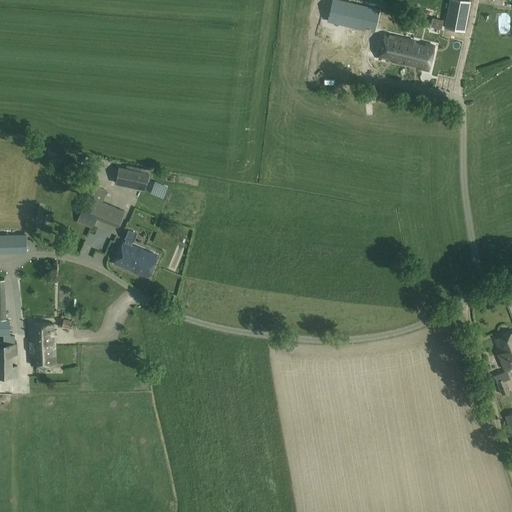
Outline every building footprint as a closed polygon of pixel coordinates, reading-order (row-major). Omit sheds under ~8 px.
[(335,0),(332,0),(327,20),(345,24),(346,22),(366,26),(371,28),(374,28),(378,10),(335,0)] [(464,31),(469,2),(459,0),(449,0),(444,28),(464,31)] [(430,26),(440,28),(442,21),(432,19),(430,26)] [(428,70),(433,46),(385,34),(379,59),(428,70)] [(361,99),(364,110),(369,109),(366,97),(361,99)] [(87,155),(80,163),(89,171),(96,163),(87,155)] [(152,166),(151,174),(161,176),(163,169),(152,166)] [(145,189),(148,173),(119,167),(115,183),(145,189)] [(163,195),(167,186),(155,181),(151,191),(163,195)] [(118,226),(124,211),(103,202),(107,191),(99,188),(91,184),(87,196),(76,222),(92,229),(96,218),(118,226)] [(132,242),(136,234),(127,231),(124,239),(127,240),(132,242)] [(0,250),(27,250),(27,238),(27,235),(0,235),(0,250)] [(52,240),(54,248),(60,246),(57,239),(52,240)] [(156,256),(131,245),(132,242),(127,240),(126,243),(123,242),(118,253),(114,264),(147,277),(152,266),(156,256)] [(75,325),(72,324),(72,321),(63,319),(62,326),(74,329),(75,325)] [(0,334),(9,334),(9,320),(0,320),(0,334)] [(55,364),(54,341),(53,323),(31,323),(32,341),(30,341),(31,365),(55,364)] [(76,363),(138,361),(137,332),(75,334),(76,363)] [(499,353),(497,353),(504,370),(511,366),(511,332),(494,339),(499,353)] [(17,344),(15,344),(3,344),(0,344),(0,377),(18,377),(17,366),(12,366),(12,355),(17,355),(17,344)] [(497,381),(502,394),(508,392),(503,379),(497,381)]
